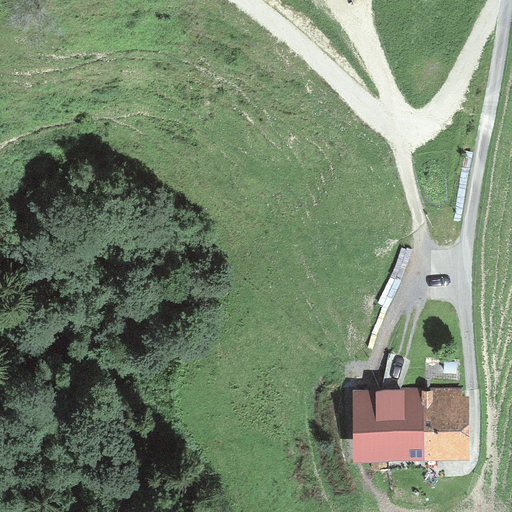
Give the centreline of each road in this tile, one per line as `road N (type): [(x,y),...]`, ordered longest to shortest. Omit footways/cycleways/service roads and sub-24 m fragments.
road 1 (track): [(473,454),(464,272),(507,0)]
road 2 (track): [(464,272),(426,241),(383,104),(259,0)]
road 3 (track): [(383,104),(381,69),(331,0)]
